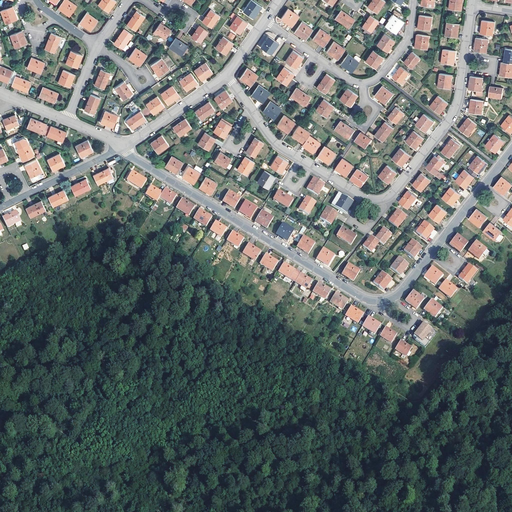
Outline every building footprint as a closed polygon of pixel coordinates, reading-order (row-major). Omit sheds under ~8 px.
[(69,0),(64,0),(61,6),(66,10),(65,12),(70,16),(77,6),(69,0)] [(115,0),(102,0),(99,5),(107,11),(111,5),(113,7),(117,1),(115,0)] [(385,0),(372,0),(369,5),(378,11),(386,0),(385,0)] [(451,0),(451,8),(461,10),(462,3),(464,3),(464,0),(451,0)] [(252,1),(244,12),(254,19),(258,14),(257,13),(256,12),(260,6),(252,1)] [(13,6),(1,11),(6,23),(18,19),(16,13),(13,14),(12,10),(14,9),(13,6)] [(288,8),(281,19),(286,22),(287,21),(287,20),(294,25),(300,16),(288,8)] [(211,10),(203,22),(212,28),(220,16),(211,10)] [(342,10),(336,18),(350,28),(356,19),(342,10)] [(137,11),(127,25),(136,31),(146,17),(139,13),(137,11)] [(84,24),(85,23),(88,25),(86,27),(92,31),(99,21),(87,13),(82,21),(81,22),(84,24)] [(371,14),(363,25),(371,31),(379,20),(371,14)] [(394,14),(386,25),(395,31),(398,25),(401,26),(404,21),(394,14)] [(421,14),(420,21),(423,21),(421,29),(431,30),(433,16),(421,14)] [(238,16),(230,27),(240,34),(244,29),(243,29),(242,28),(246,22),(238,16)] [(484,19),(483,26),(485,26),(484,33),(494,35),(496,21),(484,19)] [(302,21),(295,32),(299,35),(301,33),(307,38),(313,29),(302,21)] [(448,22),(447,35),(457,37),(457,35),(458,30),(460,30),(461,23),(448,22)] [(161,23),(155,31),(166,39),(172,31),(161,23)] [(200,26),(192,37),(201,43),(208,32),(200,26)] [(320,28),(313,38),(318,42),(319,40),(326,44),(332,36),(320,28)] [(125,29),(115,43),(123,49),(133,35),(125,29)] [(20,31),(11,35),(16,48),(27,44),(24,35),(22,36),(20,31)] [(51,33),(45,49),(55,53),(61,37),(54,34),(51,33)] [(385,33),(377,44),(388,51),(396,40),(385,33)] [(418,34),(417,40),(420,40),(419,48),(429,49),(431,36),(418,34)] [(224,36),(216,48),(226,55),(230,50),(229,49),(228,48),(232,42),(224,36)] [(478,37),(477,42),(479,43),(478,46),(476,46),(476,50),(488,52),(490,38),(478,37)] [(176,38),(170,48),(182,56),(188,47),(176,38)] [(268,38),(261,47),(271,55),(279,43),(275,40),(274,42),(268,38)] [(334,41),(327,51),(333,55),(333,54),(334,53),(340,57),(346,48),(334,41)] [(135,59),(142,64),(147,56),(136,48),(129,58),(134,61),(135,59)] [(374,49),(366,61),(374,67),(379,60),(381,62),(384,57),(374,49)] [(445,49),(443,62),(455,64),(456,59),(454,58),(454,56),(456,56),(457,50),(445,49)] [(294,50),(286,61),(296,69),(300,63),(304,57),(294,50)] [(71,51),(66,63),(76,67),(79,60),(81,61),(83,55),(71,51)] [(414,51),(405,62),(413,68),(422,58),(414,51)] [(348,53),(341,64),(347,67),(347,66),(348,65),(354,69),(360,61),(348,53)] [(32,57),(28,68),(41,73),(45,63),(32,57)] [(162,59),(152,66),(155,71),(157,70),(162,76),(170,70),(162,59)] [(504,69),(502,69),(501,75),(511,76),(511,62),(505,61),(504,69)] [(206,62),(195,70),(201,78),(208,73),(208,74),(209,76),(213,73),(206,62)] [(1,65),(0,66),(0,78),(2,79),(2,78),(2,77),(6,79),(5,81),(8,82),(13,70),(1,65)] [(284,66),(277,78),(287,85),(291,79),(290,79),(289,78),(293,72),(284,66)] [(402,66),(394,76),(402,83),(405,79),(410,72),(402,66)] [(247,68),(241,78),(246,81),(247,79),(253,83),(259,75),(247,68)] [(102,69),(95,85),(105,89),(111,73),(102,69)] [(64,70),(59,82),(68,86),(71,79),(72,79),(73,79),(75,74),(64,70)] [(191,73),(180,81),(187,91),(192,87),(192,86),(191,85),(197,81),(191,73)] [(327,73),(318,87),(326,93),(335,79),(327,73)] [(441,73),(439,86),(450,88),(450,86),(450,81),(453,81),(453,74),(441,73)] [(16,75),(12,85),(28,92),(32,82),(16,75)] [(472,75),(470,89),(482,91),(484,77),(472,75)] [(125,82),(116,88),(124,100),(133,94),(125,82)] [(259,84),(252,95),(258,99),(259,97),(265,101),(271,92),(259,84)] [(383,85),(377,93),(383,98),(382,100),(387,104),(394,94),(383,85)] [(173,86),(161,94),(169,104),(174,100),(172,98),(178,94),(173,86)] [(492,86),(490,96),(503,98),(505,87),(492,86)] [(43,87),(39,96),(55,103),(58,96),(59,93),(43,87)] [(297,87),(291,96),(305,105),(311,97),(297,87)] [(348,87),(340,99),(349,105),(353,98),(355,100),(358,94),(348,87)] [(232,98),(226,90),(215,98),(222,108),(227,104),(226,102),(232,98)] [(91,95),(85,111),(95,114),(97,109),(99,110),(101,106),(98,105),(101,98),(91,95)] [(440,95),(431,106),(439,112),(443,108),(443,107),(446,108),(450,103),(440,95)] [(158,96),(147,104),(154,114),(159,111),(158,109),(164,105),(158,96)] [(324,98),(316,110),(326,117),(331,110),(334,105),(324,98)] [(473,98),(471,108),(474,108),(473,112),(483,114),(485,100),(473,98)] [(271,101),(264,111),(269,115),(270,112),(276,117),(282,109),(271,101)] [(210,102),(196,112),(197,113),(202,120),(215,110),(210,102)] [(397,106),(389,117),(397,123),(405,112),(397,106)] [(106,111),(101,123),(107,125),(108,124),(108,123),(111,124),(110,126),(114,128),(118,116),(106,111)] [(141,111),(127,121),(133,129),(147,119),(141,111)] [(425,113),(417,124),(425,131),(429,125),(431,126),(435,121),(425,113)] [(511,114),(503,125),(511,131),(511,129),(511,114)] [(16,115),(4,120),(7,129),(20,125),(16,115)] [(285,115),(278,125),(283,129),(284,127),(287,129),(286,131),(289,133),(296,123),(285,115)] [(467,120),(460,129),(469,136),(478,124),(470,117),(467,120)] [(31,121),(28,128),(44,134),(48,135),(51,127),(47,126),(48,125),(32,118),(31,121)] [(186,119),(174,127),(180,136),(192,128),(186,119)] [(221,119),(214,131),(223,137),(227,130),(229,131),(232,126),(221,119)] [(339,125),(336,129),(350,139),(356,130),(342,121),(339,125)] [(386,121),(376,135),(384,141),(394,127),(386,121)] [(300,125),(292,136),(298,139),(299,138),(305,142),(309,135),(311,133),(300,125)] [(68,133),(52,126),(51,127),(48,135),(48,136),(64,142),(68,133)] [(415,130),(407,141),(415,147),(419,141),(421,143),(425,138),(415,130)] [(206,132),(198,144),(209,150),(212,145),(210,144),(214,137),(206,132)] [(361,132),(356,140),(367,148),(372,140),(361,132)] [(496,134),(487,145),(495,151),(500,145),(501,145),(502,146),(506,141),(496,134)] [(162,135),(151,143),(157,151),(163,147),(164,149),(169,145),(162,135)] [(314,153),(321,143),(309,135),(305,142),(304,143),(310,148),(309,150),(314,153)] [(255,137),(246,152),(255,157),(264,142),(255,137)] [(453,138),(443,151),(451,157),(461,144),(453,138)] [(25,160),(35,156),(29,144),(27,140),(24,139),(19,141),(19,142),(14,145),(16,150),(18,149),(20,155),(22,154),(25,160)] [(89,140),(76,146),(81,156),(88,153),(89,154),(94,151),(89,140)] [(325,145),(319,154),(322,156),(325,158),(324,160),(329,164),(336,153),(325,145)] [(402,147),(393,158),(401,164),(402,164),(406,158),(408,160),(412,155),(402,147)] [(4,148),(0,149),(0,160),(3,160),(4,162),(9,159),(4,148)] [(221,152),(215,161),(226,168),(232,159),(221,152)] [(60,154),(48,160),(53,169),(60,166),(61,168),(66,165),(60,154)] [(278,155),(271,166),(280,172),(283,166),(285,167),(289,161),(278,155)] [(437,155),(427,167),(436,174),(445,162),(438,157),(437,155)] [(440,155),(438,157),(445,162),(436,174),(438,175),(448,162),(445,160),(446,159),(440,155)] [(479,155),(471,166),(473,167),(479,172),(480,173),(483,170),(481,168),(483,166),(484,167),(485,167),(489,163),(479,155)] [(172,156),(165,166),(171,170),(172,167),(178,171),(183,163),(172,156)] [(245,156),(238,169),(247,175),(255,162),(245,156)] [(343,158),(336,168),(339,171),(341,169),(344,171),(342,173),(347,176),(355,166),(343,158)] [(37,160),(27,164),(30,171),(28,171),(31,178),(37,175),(43,172),(37,160)] [(388,165),(380,175),(388,182),(393,176),(394,177),(398,172),(388,165)] [(189,166),(183,177),(188,180),(189,179),(189,178),(195,182),(201,173),(189,166)] [(110,168),(94,176),(99,185),(114,177),(110,168)] [(358,168),(351,178),(354,181),(355,179),(358,181),(357,183),(362,186),(369,176),(358,168)] [(466,169),(457,180),(465,187),(470,181),(471,181),(472,182),(476,177),(466,169)] [(265,171),(258,182),(268,189),(272,183),(270,182),(274,176),(265,171)] [(131,174),(127,181),(142,190),(147,180),(133,172),(131,174)] [(423,172),(414,184),(423,191),(432,179),(423,172)] [(511,182),(503,176),(495,186),(500,190),(501,189),(502,188),(508,193),(511,186),(511,182)] [(206,177),(200,187),(205,190),(205,189),(206,188),(212,192),(218,184),(206,177)] [(314,177),(307,189),(318,195),(321,190),(319,189),(323,182),(314,177)] [(87,179),(72,186),(76,196),(92,188),(87,179)] [(151,186),(146,195),(157,202),(160,197),(163,193),(151,186)] [(452,186),(444,197),(452,204),(456,198),(457,199),(458,199),(462,194),(452,186)] [(165,189),(163,193),(160,197),(172,204),(177,196),(165,189)] [(57,194),(49,198),(54,207),(69,199),(64,190),(57,194)] [(279,190),(274,199),(288,208),(294,199),(279,190)] [(401,201),(400,202),(409,209),(418,197),(409,190),(401,201)] [(230,191),(224,199),(231,203),(230,204),(230,205),(235,209),(241,198),(230,191)] [(339,192),(332,204),(345,211),(346,210),(349,205),(351,206),(354,201),(339,192)] [(307,196),(299,209),(309,215),(317,202),(307,196)] [(183,199),(177,208),(189,216),(195,207),(183,199)] [(30,207),(27,208),(32,218),(47,210),(42,201),(30,207)] [(246,201),(240,210),(247,213),(246,214),(246,215),(251,218),(257,208),(246,201)] [(439,204),(430,215),(438,221),(443,215),(444,216),(445,216),(449,211),(439,204)] [(327,206),(320,218),(331,224),(334,219),(332,218),(336,212),(327,206)] [(478,208),(470,218),(481,227),(489,217),(478,208)] [(399,209),(389,221),(398,228),(407,216),(399,209)] [(200,210),(194,219),(207,227),(211,220),(213,217),(200,210)] [(262,210),(255,221),(259,223),(260,221),(263,223),(263,224),(262,225),(267,228),(274,218),(262,210)] [(17,211),(4,218),(9,228),(22,221),(17,211)] [(216,221),(210,230),(222,237),(227,228),(216,221)] [(425,221),(417,232),(425,238),(429,232),(430,233),(431,234),(435,229),(425,221)] [(491,222),(485,231),(497,240),(503,231),(491,222)] [(283,223),(277,232),(284,236),(284,237),(283,238),(288,241),(295,230),(283,223)] [(343,226),(337,235),(352,244),(357,235),(343,226)] [(392,234),(384,228),(376,238),(380,241),(384,245),(392,234)] [(432,239),(437,232),(434,230),(429,237),(432,239)] [(233,232),(228,241),(239,247),(243,242),(245,239),(233,232)] [(458,234),(451,244),(455,248),(456,247),(457,246),(463,250),(469,243),(458,234)] [(369,239),(363,245),(372,252),(380,241),(376,238),(372,235),(369,239)] [(304,236),(297,246),(303,250),(309,254),(315,243),(304,236)] [(413,239),(405,250),(415,258),(417,255),(423,247),(413,239)] [(477,241),(470,249),(476,254),(476,255),(475,255),(480,259),(488,249),(477,241)] [(249,244),(243,253),(256,261),(260,254),(262,251),(249,244)] [(324,248),(318,257),(325,261),(324,262),(329,266),(335,255),(324,248)] [(266,254),(260,264),(273,271),(277,265),(279,262),(266,254)] [(400,257),(391,267),(399,274),(404,268),(405,268),(406,269),(410,264),(400,257)] [(284,263),(279,272),(286,276),(284,280),(291,285),(294,281),(296,282),(301,273),(293,268),(284,263)] [(349,263),(343,272),(350,276),(349,278),(354,281),(361,270),(349,263)] [(470,265),(460,278),(468,284),(478,271),(470,265)] [(444,275),(433,266),(427,274),(433,279),(432,281),(436,285),(444,275)] [(383,271),(375,282),(383,289),(388,283),(389,284),(393,279),(383,271)] [(307,289),(313,280),(301,273),(296,282),(307,289)] [(447,280),(440,289),(452,298),(458,289),(447,280)] [(319,282),(314,291),(326,299),(329,294),(332,289),(319,282)] [(414,290),(406,300),(411,304),(413,302),(419,307),(425,299),(414,290)] [(337,292),(331,302),(344,309),(349,300),(337,292)] [(443,308),(433,300),(427,308),(433,312),(432,313),(431,314),(436,318),(443,308)] [(352,306),(346,316),(359,323),(364,313),(352,306)] [(369,316),(363,326),(376,333),(382,324),(369,316)] [(433,329),(425,322),(415,336),(418,338),(416,340),(426,347),(436,335),(431,332),(433,329)] [(386,327),(381,336),(392,343),(398,334),(386,327)] [(402,340),(396,349),(407,356),(413,347),(402,340)]
